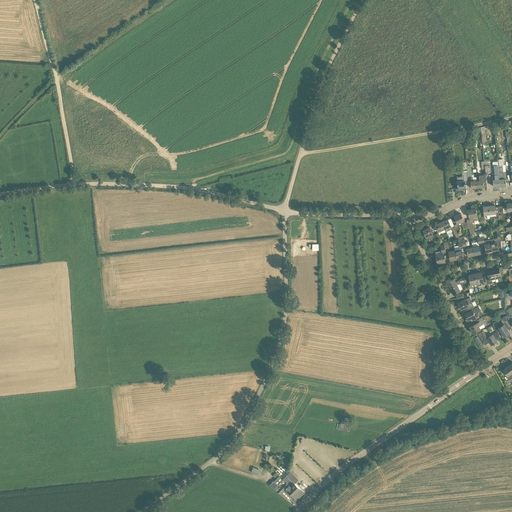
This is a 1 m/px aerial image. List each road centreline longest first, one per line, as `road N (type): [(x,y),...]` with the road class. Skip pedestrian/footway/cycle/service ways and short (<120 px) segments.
road 1 (unclassified): [(142,511),(231,441),(269,370),(284,319),(285,211)]
road 2 (unclassified): [(0,194),(132,184),(204,190),(285,211)]
road 3 (track): [(352,0),(286,152),(196,179),(194,189)]
road 4 (tertiary): [(296,511),(338,469),(479,371)]
road 5 (unclassified): [(285,211),(321,83),(361,0)]
road 6 (track): [(511,115),(300,152)]
